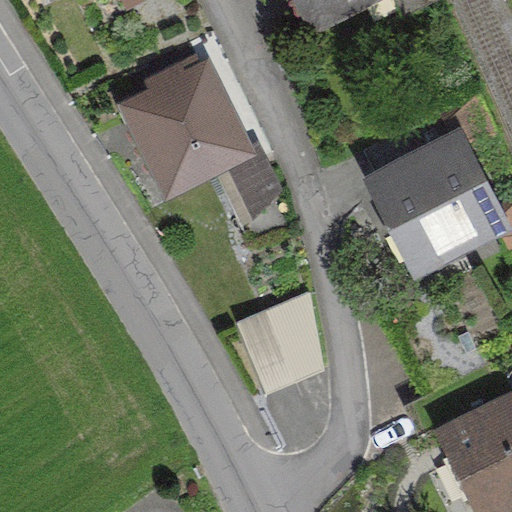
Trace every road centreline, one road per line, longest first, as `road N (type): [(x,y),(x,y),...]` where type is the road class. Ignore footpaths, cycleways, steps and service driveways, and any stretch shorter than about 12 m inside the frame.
road 1 (residential): [(209,0),(292,160),(338,309),(338,446),(248,484)]
road 2 (unclassified): [(248,484),(0,77)]
